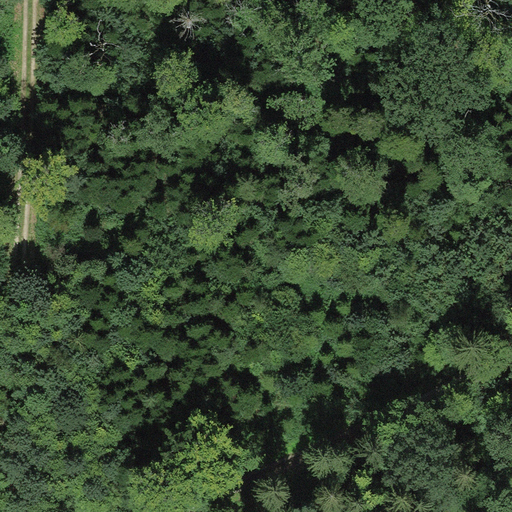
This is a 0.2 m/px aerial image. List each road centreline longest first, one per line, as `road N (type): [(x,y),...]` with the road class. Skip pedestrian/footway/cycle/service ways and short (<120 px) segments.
road 1 (track): [(29,0),(8,511)]
road 2 (track): [(511,356),(288,472),(158,511)]
